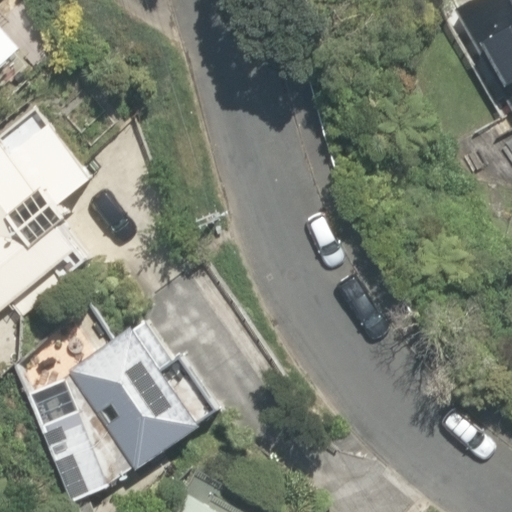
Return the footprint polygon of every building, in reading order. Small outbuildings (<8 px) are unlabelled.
[(511,0),(469,0),(457,7),(511,106),(511,0)] [(0,68),(29,43),(0,10),(0,68)] [(0,310),(89,239),(71,217),(80,211),(64,191),(84,175),(42,123),(11,148),(0,133),(0,310)] [(33,389),(77,497),(117,482),(116,478),(137,464),(140,467),(207,420),(206,420),(225,404),(186,349),(177,356),(151,318),(140,326),(137,321),(73,366),(76,370),(69,375),(33,389)] [(180,511),(234,511),(192,490),(180,511)]
